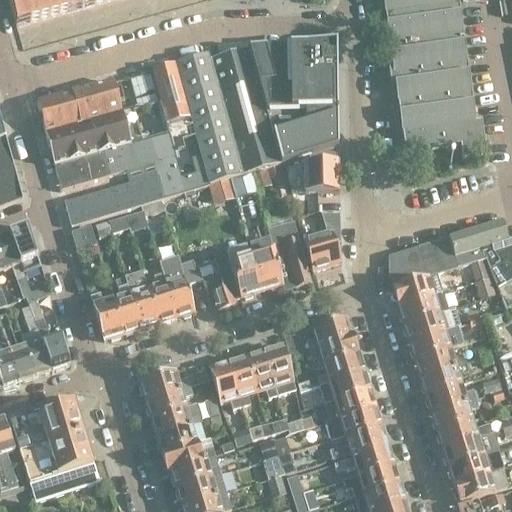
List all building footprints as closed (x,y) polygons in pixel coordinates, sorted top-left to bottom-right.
[(6,0),(15,29),(81,11),(77,0),(6,0)] [(77,0),(81,11),(121,0),(77,0)] [(383,0),(405,154),(460,146),(462,161),(486,158),(481,123),(474,124),(456,0),(383,0)] [(279,167),(280,167),(297,162),(303,160),(309,158),(329,152),(337,150),(335,72),(334,51),(323,52),(323,50),(248,52),(279,167)] [(279,167),(248,52),(209,63),(242,179),(251,177),(268,172),(279,169),(278,168),(279,167)] [(242,179),(209,63),(207,57),(174,66),(209,188),(228,183),(242,179)] [(209,188),(174,66),(150,73),(159,104),(168,137),(184,196),(207,189),(209,188)] [(150,74),(129,80),(135,102),(156,97),(150,74)] [(36,105),(44,137),(121,115),(113,84),(36,105)] [(159,104),(121,115),(44,137),(48,151),(56,149),(61,166),(168,137),(159,104)] [(168,137),(61,166),(53,168),(60,193),(153,168),(156,179),(64,205),(70,230),(140,209),(160,204),(184,196),(168,137)] [(4,141),(0,142),(0,210),(21,203),(4,141)] [(330,153),(329,152),(309,158),(310,168),(303,168),(304,197),(337,196),(337,167),(335,167),(335,152),(330,153)] [(284,188),(279,169),(268,172),(273,191),(284,188)] [(265,175),(252,179),(255,192),(268,188),(265,175)] [(207,189),(208,191),(213,208),(234,203),(228,183),(209,188),(207,189)] [(163,215),(160,204),(140,209),(142,214),(144,221),(163,215)] [(147,231),(144,221),(142,214),(124,220),(128,232),(129,236),(147,231)] [(312,276),(340,268),(334,246),(338,245),(338,218),(322,218),(327,237),(303,244),(312,276)] [(124,220),(106,225),(110,237),(128,232),(124,220)] [(501,224),(447,240),(456,271),(468,267),(482,263),(484,262),(481,251),(507,243),(501,224)] [(98,241),(110,237),(106,225),(95,228),(98,241)] [(24,282),(32,279),(27,265),(36,261),(26,230),(6,237),(24,282)] [(70,235),(76,255),(95,249),(90,230),(70,235)] [(24,282),(6,237),(0,239),(0,268),(2,275),(11,271),(16,284),(17,283),(21,296),(28,293),(24,282)] [(447,240),(432,245),(441,276),(456,271),(447,240)] [(511,240),(507,243),(481,251),(484,262),(489,272),(495,268),(504,284),(504,285),(505,285),(511,281),(511,240)] [(272,254),(282,288),(283,294),(311,286),(298,241),(271,249),(272,254)] [(272,254),(271,249),(269,242),(249,247),(262,294),(269,292),(271,294),(278,292),(279,289),(282,288),(272,254)] [(432,245),(416,250),(422,269),(426,280),(435,278),(441,276),(432,245)] [(226,254),(236,287),(240,301),(242,301),(244,302),(251,300),(252,297),(259,295),(246,248),(226,254)] [(388,280),(422,269),(416,250),(388,259),(388,280)] [(236,307),(235,303),(230,289),(236,287),(226,254),(225,252),(211,256),(213,265),(193,271),(192,266),(180,269),(186,287),(202,283),(206,296),(212,294),(218,313),(236,307)] [(482,263),(468,267),(474,285),(488,280),(482,263)] [(162,278),(175,321),(181,319),(184,320),(191,319),(192,316),(194,316),(183,281),(173,284),(167,264),(159,266),(162,278)] [(392,291),(426,280),(422,269),(388,280),(392,291)] [(124,281),(140,332),(146,331),(148,332),(154,329),(156,327),(157,327),(147,292),(146,292),(141,275),(123,280),(124,281)] [(156,289),(147,292),(157,327),(159,327),(161,328),(168,325),(169,323),(175,321),(162,278),(153,280),(156,289)] [(426,280),(392,291),(391,291),(392,294),(391,297),(393,303),(396,304),(397,310),(441,296),(435,278),(426,280)] [(120,300),(111,303),(121,338),(123,337),(125,338),(132,337),(134,334),(140,332),(124,281),(115,283),(120,300)] [(473,287),(478,303),(494,298),(489,282),(473,287)] [(402,325),(403,328),(438,317),(454,312),(448,294),(441,296),(397,310),(399,316),(398,318),(400,324),(402,325)] [(90,299),(103,343),(110,341),(113,342),(119,340),(120,338),(121,338),(111,303),(102,306),(99,296),(90,299)] [(29,310),(50,375),(68,369),(59,338),(48,341),(36,304),(28,307),(29,310)] [(23,349),(33,381),(50,375),(29,310),(21,312),(32,346),(23,349)] [(466,319),(467,322),(468,327),(478,324),(476,316),(466,319)] [(406,339),(408,345),(452,332),(449,323),(440,325),(438,317),(403,328),(403,330),(402,332),(404,338),(406,339)] [(0,320),(0,331),(18,386),(33,381),(23,349),(16,352),(5,319),(0,320)] [(308,354),(352,340),(350,334),(352,331),(350,324),(348,323),(347,321),(312,332),(314,342),(305,345),(308,354)] [(480,331),(478,324),(468,327),(471,334),(480,331)] [(0,386),(2,391),(18,386),(0,331),(0,386)] [(413,361),(414,363),(449,352),(446,343),(455,341),(452,332),(408,345),(410,351),(409,354),(411,360),(413,361)] [(296,355),(291,339),(283,341),(288,357),(296,355)] [(323,368),(358,358),(357,355),(359,353),(356,347),(354,345),(352,340),(308,354),(311,362),(320,359),(323,368)] [(269,353),(263,355),(277,400),(296,394),(282,349),(278,351),(276,349),(271,351),(269,353)] [(476,354),(479,362),(489,358),(487,351),(476,354)] [(418,374),(420,381),(463,367),(460,358),(452,361),(449,352),(414,363),(415,365),(413,368),(415,373),(418,374)] [(300,353),(296,355),(288,357),(290,365),(302,361),(300,353)] [(277,400),(263,355),(257,357),(254,356),(249,358),(247,360),(246,361),(256,396),(266,393),(269,402),(277,400)] [(319,389),(364,375),(362,369),(363,367),(361,361),(358,360),(358,358),(323,368),(326,378),(316,380),(319,389)] [(489,358),(479,362),(481,370),(492,366),(489,358)] [(234,364),(227,366),(241,411),(250,408),(247,398),(256,396),(246,361),(243,362),(241,360),(235,362),(234,364)] [(241,411),(227,366),(221,368),(219,366),(214,368),(213,371),(210,371),(220,407),(230,404),(233,413),(241,411)] [(424,397),(425,399),(460,388),(457,379),(466,376),(463,367),(420,381),(421,387),(420,390),(422,395),(424,397)] [(145,404),(189,390),(187,382),(177,384),(174,375),(140,385),(140,388),(139,390),(141,396),(143,397),(145,404)] [(334,404),(369,393),(369,391),(370,389),(368,383),(366,381),(364,375),(319,389),(310,392),(300,395),(302,404),(331,395),(334,404)] [(195,379),(198,388),(208,385),(205,376),(195,379)] [(497,382),(481,387),(484,398),(500,393),(497,382)] [(300,395),(310,392),(307,384),(297,387),(300,395)] [(208,385),(198,388),(201,398),(211,395),(208,385)] [(428,410),(430,417),(474,403),(471,394),(463,396),(460,388),(425,399),(425,401),(424,403),(426,409),(428,410)] [(150,421),(186,411),(183,402),(192,399),(189,390),(145,404),(147,409),(146,412),(148,419),(150,420),(150,421)] [(330,424),(374,411),(373,405),(374,402),(372,396),(370,395),(369,393),(334,404),(336,413),(327,416),(330,424)] [(500,395),(491,398),(493,405),(502,403),(500,395)] [(435,433),(436,435),(471,423),(469,415),(477,412),(474,403),(430,417),(432,422),(431,425),(433,431),(435,433)] [(92,466),(74,405),(9,425),(29,487),(92,466)] [(304,413),(312,411),(310,405),(302,407),(304,413)] [(156,439),(200,426),(197,417),(188,419),(186,411),(150,421),(151,423),(150,425),(152,432),(154,433),(156,439)] [(345,440),(380,428),(379,427),(381,424),(379,418),(376,417),(374,411),(330,424),(333,433),(342,430),(345,440)] [(207,416),(209,423),(219,420),(217,413),(207,416)] [(221,427),(219,420),(209,423),(212,430),(221,427)] [(13,454),(3,421),(0,422),(0,467),(8,493),(17,490),(15,485),(16,484),(15,479),(14,480),(6,456),(13,454)] [(310,421),(301,423),(301,424),(303,433),(307,431),(313,430),(310,421)] [(284,422),(266,428),(269,439),(287,433),(285,427),(284,422)] [(252,444),(269,439),(266,428),(265,428),(263,423),(251,427),(252,431),(248,432),(252,444)] [(288,433),(289,437),(303,433),(301,424),(301,423),(300,423),(285,427),(287,433),(288,433)] [(440,446),(442,453),(486,439),(491,438),(488,428),(474,432),(471,423),(436,435),(437,437),(435,439),(437,445),(440,446)] [(509,423),(499,426),(502,434),(511,431),(509,423)] [(200,426),(156,439),(158,445),(157,447),(159,454),(161,455),(162,457),(196,446),(196,445),(205,443),(200,426)] [(331,464),(386,447),(384,441),(385,439),(383,432),(381,431),(380,428),(345,440),(347,448),(328,454),(331,464)] [(511,432),(511,431),(502,434),(504,442),(511,439),(511,432)] [(251,445),(251,444),(247,432),(231,437),(235,450),(251,445)] [(284,439),(272,443),(277,460),(289,457),(284,439)] [(447,468),(447,470),(483,460),(480,451),(489,448),(486,439),(442,453),(444,459),(442,461),(444,467),(447,468)] [(258,447),(263,465),(277,460),(272,443),(258,447)] [(170,473),(214,461),(211,452),(199,455),(196,446),(162,457),(162,459),(161,461),(163,467),(165,468),(167,474),(170,473)] [(221,450),(223,458),(233,455),(231,447),(221,450)] [(357,479),(392,468),(392,467),(393,464),(392,459),(389,457),(387,450),(333,467),(336,476),(354,470),(357,479)] [(289,457),(277,460),(280,472),(282,478),(294,474),(289,457)] [(451,482),(453,488),(500,473),(500,472),(496,460),(496,461),(495,458),(492,459),(491,457),(483,460),(447,470),(448,472),(446,474),(448,481),(451,482)] [(265,476),(278,472),(280,472),(277,460),(263,465),(262,465),(265,476)] [(175,491),(219,478),(216,469),(214,461),(170,473),(172,479),(171,482),(172,488),(175,489),(175,491)] [(0,496),(8,493),(0,467),(0,496)] [(353,500),(398,487),(397,485),(399,483),(397,476),(395,475),(392,468),(357,479),(342,484),(345,494),(351,492),(353,500)] [(500,473),(453,488),(455,495),(453,497),(455,502),(457,503),(458,506),(507,490),(501,472),(500,472),(500,473)] [(181,509),(224,496),(222,487),(219,478),(175,491),(176,493),(175,495),(176,501),(179,503),(181,509)] [(271,501),(285,496),(279,479),(266,483),(271,501)] [(296,479),(286,482),(291,499),(301,496),(296,479)] [(357,511),(381,511),(403,505),(401,499),(403,496),(401,490),(398,489),(398,487),(353,500),(357,511)] [(219,511),(218,507),(227,504),(224,496),(181,509),(182,511),(219,511)] [(306,511),(301,496),(291,499),(294,511),(306,511)] [(500,497),(494,499),(497,509),(503,506),(500,497)] [(497,509),(494,499),(487,501),(490,511),(497,509)]
